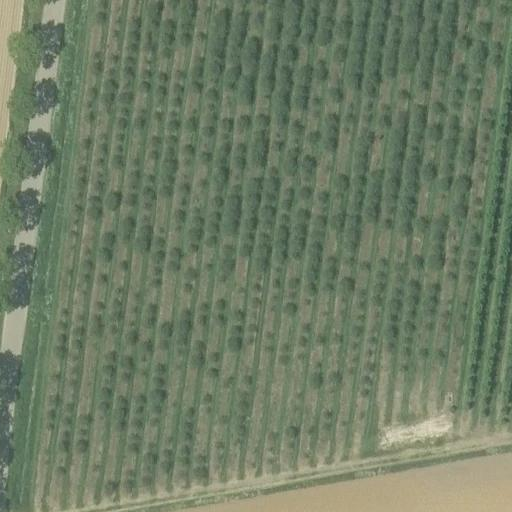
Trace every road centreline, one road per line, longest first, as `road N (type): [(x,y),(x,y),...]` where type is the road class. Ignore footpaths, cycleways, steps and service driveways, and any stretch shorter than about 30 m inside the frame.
road 1 (unclassified): [(0,438),(55,0)]
road 2 (track): [(511,439),(99,511)]
